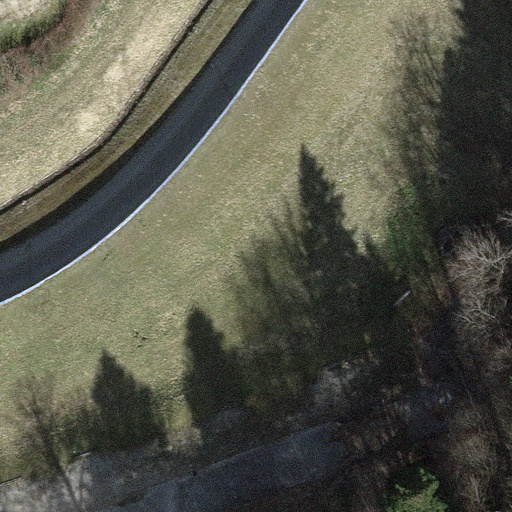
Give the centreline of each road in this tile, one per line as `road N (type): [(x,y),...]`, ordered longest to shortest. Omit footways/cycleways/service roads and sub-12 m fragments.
road 1 (unclassified): [(0,389),(99,346),(179,284),(389,0)]
road 2 (track): [(377,428),(173,511)]
